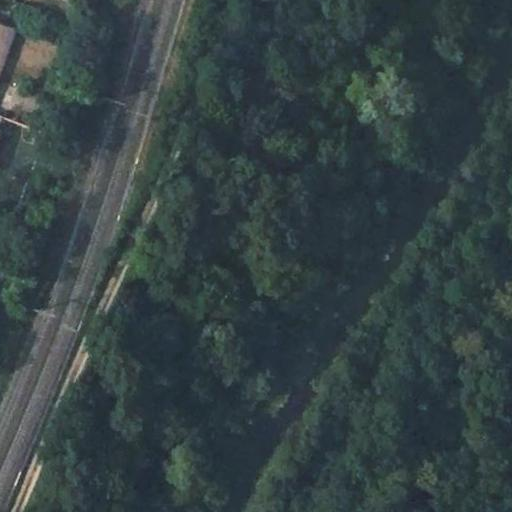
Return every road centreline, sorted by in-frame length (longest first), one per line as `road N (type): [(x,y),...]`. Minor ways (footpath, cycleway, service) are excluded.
road 1 (track): [(226,0),(185,120),(12,511)]
road 2 (track): [(275,0),(229,171),(139,410),(88,511)]
